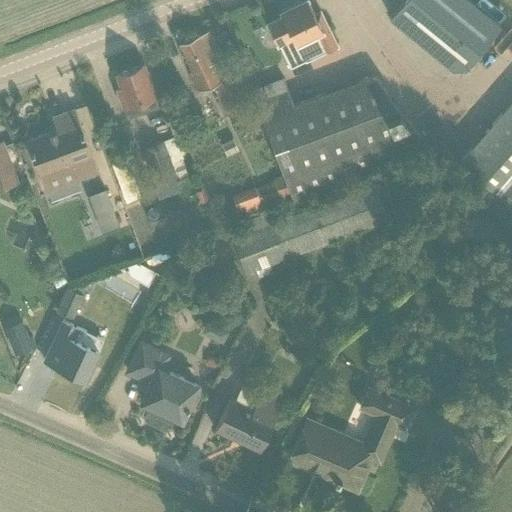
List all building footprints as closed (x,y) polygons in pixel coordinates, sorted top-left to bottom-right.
[(313,12),(307,0),(301,0),(280,10),(283,16),(266,23),(278,47),(279,47),(290,68),(304,61),(305,62),(338,46),(320,9),(313,12)] [(453,68),(465,67),(500,25),(469,0),(402,0),(389,16),(453,68)] [(209,30),(178,44),(191,72),(187,73),(196,92),(211,86),(218,100),(215,102),(223,117),(243,107),(209,30)] [(142,65),(116,75),(121,88),(116,90),(127,119),(158,108),(142,65)] [(429,149),(373,74),(293,104),(283,77),(250,89),(283,175),(292,199),(293,201),(429,149)] [(511,100),(454,168),(489,209),(504,223),(511,230),(511,100)] [(43,134),(26,140),(49,203),(80,191),(76,181),(98,173),(74,108),(51,117),(56,131),(44,136),(43,134)] [(173,137),(141,150),(155,188),(154,189),(157,199),(179,191),(175,181),(177,180),(171,164),(182,159),(180,152),(179,152),(173,137)] [(231,139),(220,145),(226,156),(238,151),(231,139)] [(2,141),(0,141),(0,190),(18,183),(2,141)] [(137,198),(140,198),(126,157),(110,163),(126,210),(140,206),(137,198)] [(240,218),(292,199),(283,175),(271,179),(272,181),(254,188),(254,187),(231,196),(240,218)] [(269,265),(387,220),(385,216),(395,212),(384,182),(273,222),(246,232),(232,237),(245,273),(255,270),(258,278),(272,273),(269,265)] [(126,211),(116,215),(126,240),(136,237),(126,211)] [(246,232),(273,222),(268,211),(242,221),(246,232)] [(348,242),(329,247),(332,257),(351,252),(348,242)] [(142,260),(145,269),(172,258),(169,249),(142,260)] [(77,258),(65,262),(70,277),(82,272),(77,258)] [(133,285),(146,281),(140,265),(128,269),(133,285)] [(67,289),(56,313),(72,320),(75,312),(86,317),(93,300),(83,296),(86,286),(79,282),(67,289)] [(113,282),(110,289),(134,301),(138,294),(113,282)] [(334,290),(315,305),(323,315),(342,300),(334,290)] [(239,308),(215,324),(222,335),(247,319),(239,308)] [(63,321),(44,360),(84,379),(102,339),(63,321)] [(25,330),(6,337),(13,355),(34,345),(31,336),(28,338),(25,330)] [(148,384),(141,401),(173,415),(172,417),(182,422),(199,384),(169,370),(169,369),(164,367),(170,353),(139,339),(124,374),(148,384)] [(366,372),(377,377),(384,361),(374,357),(366,372)] [(307,417),(288,459),(334,480),(333,481),(338,483),(339,482),(356,489),(369,460),(380,465),(397,427),(406,432),(417,408),(367,386),(357,409),(372,416),(361,441),(307,417)] [(253,408),(230,397),(214,430),(259,451),(281,404),(260,394),(253,408)]
